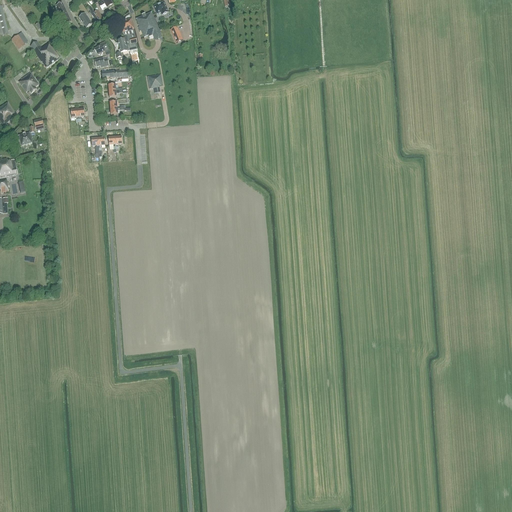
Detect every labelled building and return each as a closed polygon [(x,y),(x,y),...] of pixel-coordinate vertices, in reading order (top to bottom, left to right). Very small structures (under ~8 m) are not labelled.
[(113,5),(110,1),(111,1),(110,0),(104,0),(102,1),(103,2),(98,5),(102,11),(107,8),(107,9),(110,7),(110,8),(113,6),(113,5)] [(164,2),(153,7),(157,15),(161,13),(162,15),(168,13),(167,10),(168,10),(164,2)] [(55,9),(58,15),(59,17),(61,17),(65,26),(72,23),(62,4),(57,6),(56,3),(54,4),(56,8),(55,9)] [(91,7),(91,8),(89,9),(91,12),(90,13),(97,23),(98,23),(103,19),(98,11),(95,13),(91,7)] [(161,41),(163,40),(162,38),(152,13),(136,20),(139,26),(138,26),(139,28),(140,28),(144,38),(148,36),(149,37),(153,35),(155,41),(160,39),(161,41)] [(87,30),(92,26),(85,14),(79,18),(87,30)] [(124,33),(128,46),(129,51),(138,50),(136,43),(137,43),(136,38),(134,29),(132,19),(120,23),(123,33),(124,33)] [(183,40),(177,28),(171,31),(176,43),(183,40)] [(25,45),(28,42),(22,33),(12,40),(19,51),(26,46),(25,45)] [(123,53),(129,51),(128,46),(126,46),(125,40),(123,41),(123,40),(119,41),(119,42),(118,42),(120,50),(120,51),(120,53),(121,53),(121,54),(116,55),(117,59),(118,58),(118,60),(124,58),(123,53)] [(31,47),(41,63),(42,62),(46,69),(61,59),(50,43),(42,49),(37,42),(31,47)] [(97,56),(105,52),(105,51),(108,49),(105,43),(101,44),(102,45),(97,47),(98,48),(94,50),(97,56)] [(100,68),(101,68),(105,67),(109,66),(108,59),(104,60),(103,59),(94,61),(96,68),(100,67),(100,68)] [(129,77),(128,71),(102,73),(103,79),(106,79),(106,77),(110,77),(110,79),(129,77)] [(35,88),(39,85),(30,73),(21,80),(22,80),(19,82),(27,93),(29,91),(31,94),(37,89),(35,88)] [(159,87),(163,86),(161,75),(147,77),(149,90),(154,89),(155,93),(160,93),(159,87)] [(0,122),(3,127),(4,126),(13,118),(11,117),(14,114),(8,103),(0,107),(0,122)] [(36,131),(45,129),(42,120),(34,122),(36,131)] [(22,147),(32,144),(30,134),(19,136),(22,147)] [(0,178),(14,176),(17,175),(14,160),(7,162),(7,159),(2,160),(1,158),(0,158),(0,178)] [(1,192),(8,192),(6,180),(0,180),(0,190),(1,192)]
